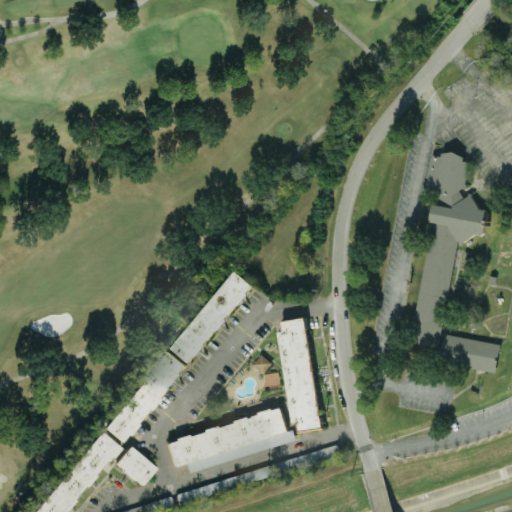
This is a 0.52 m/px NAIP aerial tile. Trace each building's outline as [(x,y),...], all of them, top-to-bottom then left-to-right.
[(417,345),(444,346),(451,242),(460,243),(477,233),(485,234),(486,219),(485,217),(485,208),(480,208),(471,193),(464,196),(460,189),(467,185),(469,161),(466,160),(461,153),(445,151),(440,155),(430,154),(429,178),(430,180),(430,185),(433,191),(431,222),(426,212),(417,345)] [(172,346),(189,360),(252,285),(235,271),(172,346)] [(488,282),(489,274),(496,276),(494,283),(488,282)] [(291,422),(297,421),(298,431),(321,428),(307,317),(281,320),(282,329),(279,330),(291,422)] [(444,333),(500,343),(495,370),(439,359),(444,333)] [(169,351),(185,365),(124,441),(105,426),(169,351)] [(252,364),(263,372),(271,362),(260,354),(252,364)] [(167,439),(174,466),(186,463),(189,471),(205,466),(202,458),(210,456),(212,463),(288,443),(285,432),(288,431),(282,408),(167,439)] [(31,511),(101,431),(121,448),(66,511),(31,511)] [(115,464),(141,486),(156,467),(130,446),(115,464)] [(175,490),(178,501),(341,457),(338,446),(175,490)]
